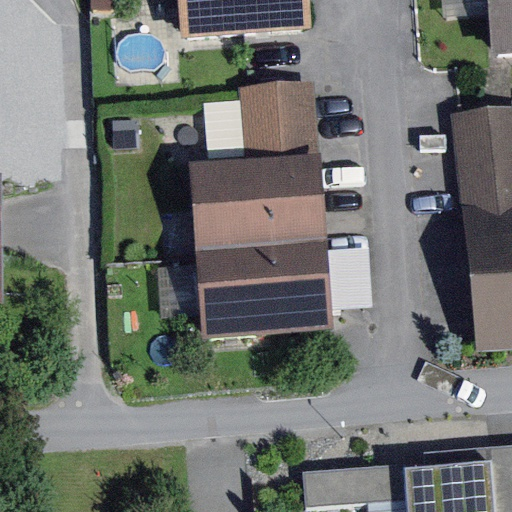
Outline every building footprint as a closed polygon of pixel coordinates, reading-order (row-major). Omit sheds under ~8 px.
[(186,0),(190,44),(325,32),(322,0),(186,0)] [(511,0),(493,0),(499,72),(511,70),(511,0)] [(254,170),(197,173),(207,350),(340,343),(326,91),(250,95),(254,170)] [(511,120),(465,124),(483,361),(511,359),(511,120)] [(17,181),(0,181),(0,310),(15,311),(17,181)] [(511,511),(511,457),(310,472),(312,511),(399,511),(410,511),(511,511)]
